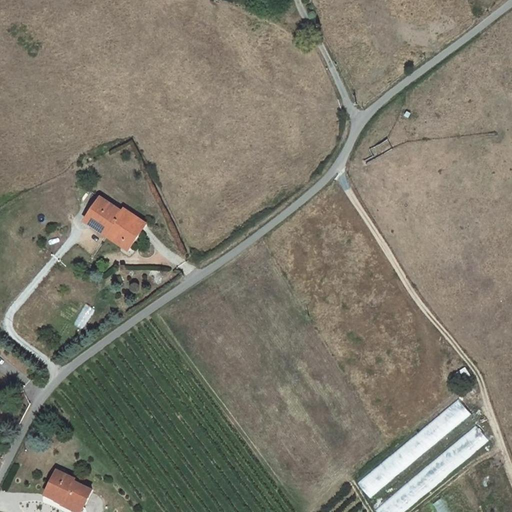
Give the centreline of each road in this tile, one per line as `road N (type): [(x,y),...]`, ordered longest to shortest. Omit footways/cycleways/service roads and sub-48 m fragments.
road 1 (unclassified): [(0,478),(38,403),(73,365),(310,193),(336,167),(365,111),(511,0)]
road 2 (track): [(336,167),(405,281),(474,369),(511,470)]
